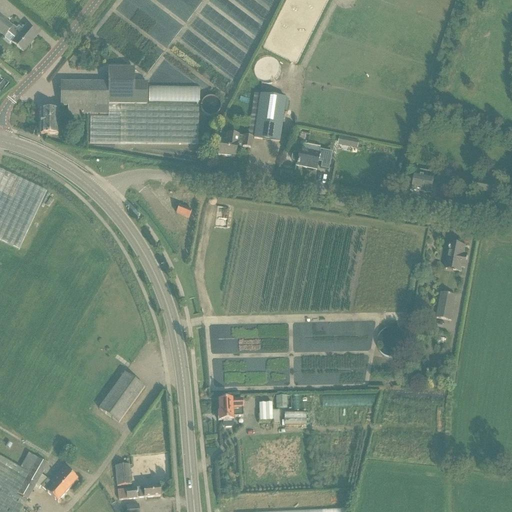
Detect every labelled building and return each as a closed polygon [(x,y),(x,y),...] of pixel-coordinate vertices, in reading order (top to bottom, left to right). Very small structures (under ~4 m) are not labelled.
[(0,17),(0,32),(4,36),(5,39),(10,44),(13,43),(15,46),(23,52),(28,46),(37,36),(37,35),(26,26),(23,30),(19,27),(17,30),(16,31),(11,28),(12,27),(0,17)] [(135,83),(135,69),(108,69),(108,83),(108,114),(108,119),(120,119),(120,105),(147,106),(147,83),(135,83)] [(68,117),(78,117),(84,117),(84,114),(108,114),(108,83),(61,83),(61,107),(68,107),(68,117)] [(279,143),(281,133),(286,99),(260,96),(254,139),(279,143)] [(198,145),(198,135),(198,119),(198,107),(147,106),(120,105),(120,119),(108,119),(90,118),(90,134),(90,144),(198,145)] [(40,111),(40,135),(57,135),(57,111),(40,111)] [(250,149),(252,139),(229,135),(228,143),(220,141),(218,156),(235,158),(237,145),(243,145),(242,148),(250,149)] [(343,140),(342,150),(360,152),(362,143),(343,140)] [(299,151),(299,155),(295,154),(293,154),(292,155),(292,159),(292,161),(293,162),(297,163),(296,167),(306,169),(307,168),(316,170),(315,171),(316,171),(318,163),(322,163),(320,169),(328,170),(332,153),(320,151),(319,154),(299,151)] [(343,172),(346,156),(337,154),(334,170),(343,172)] [(431,194),(433,185),(433,180),(435,174),(417,171),(416,177),(415,177),(414,181),(412,191),(431,194)] [(39,201),(43,192),(0,172),(0,242),(17,250),(39,201)] [(475,180),(472,194),(492,198),(494,184),(475,180)] [(188,219),(191,212),(179,207),(176,214),(188,219)] [(464,269),(466,260),(462,260),(464,248),(450,245),(448,255),(445,270),(460,273),(461,268),(464,269)] [(436,319),(451,322),(456,296),(440,293),(436,319)] [(144,388),(125,374),(99,410),(118,424),(144,388)] [(79,402),(83,396),(76,392),(73,399),(79,402)] [(275,397),(276,410),(287,409),(286,397),(275,397)] [(326,399),(326,409),(378,408),(378,398),(326,399)] [(218,422),(222,422),(222,427),(225,429),(231,428),(233,426),(233,422),(232,417),(242,417),(241,400),(229,401),(219,402),(220,413),(218,413),(218,422)] [(271,404),(258,404),(259,422),(272,422),(272,424),(279,424),(279,411),(272,411),(271,404)] [(306,414),(284,414),(284,422),(282,422),(282,426),(284,426),(284,427),(306,426),(306,414)] [(137,436),(141,484),(165,481),(161,434),(137,436)] [(0,511),(20,511),(23,508),(26,502),(16,497),(18,494),(27,500),(36,484),(47,465),(39,460),(29,455),(20,470),(0,458),(0,511)] [(117,487),(131,486),(129,466),(115,467),(117,487)] [(53,481),(66,493),(77,481),(64,469),(57,477),(53,481)] [(66,493),(53,481),(51,483),(47,480),(46,482),(40,488),(57,503),(66,493)] [(160,498),(159,488),(118,491),(118,501),(160,498)] [(240,501),(240,511),(348,511),(348,509),(351,509),(350,496),(240,501)]
